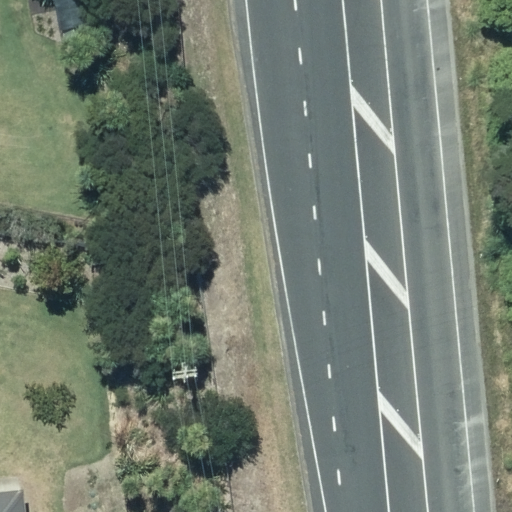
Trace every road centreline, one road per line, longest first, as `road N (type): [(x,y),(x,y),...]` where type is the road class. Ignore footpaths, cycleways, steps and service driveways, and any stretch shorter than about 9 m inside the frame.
road 1 (residential): [(403,425),(292,0)]
road 2 (primary): [(364,0),(403,425)]
